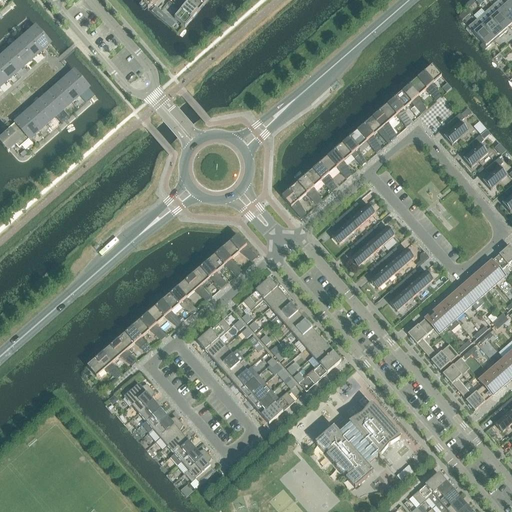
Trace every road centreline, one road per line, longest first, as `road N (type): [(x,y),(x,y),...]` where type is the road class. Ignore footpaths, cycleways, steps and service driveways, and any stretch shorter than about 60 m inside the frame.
road 1 (residential): [(368,172),(454,276),(507,230),(418,130)]
road 2 (residential): [(175,342),(258,438),(230,460),(147,365)]
road 3 (residential): [(361,359),(490,511)]
road 4 (residential): [(511,483),(385,337)]
road 5 (secondary): [(358,44),(235,141)]
road 6 (secondary): [(246,153),(358,44)]
road 7 (secondary): [(186,181),(76,291)]
road 8 (secondary): [(76,291),(199,197)]
road 9 (residential): [(48,1),(127,92),(145,95)]
road 10 (residential): [(273,258),(361,359)]
road 11 (residential): [(385,337),(299,235)]
road 12 (residential): [(175,342),(273,258)]
